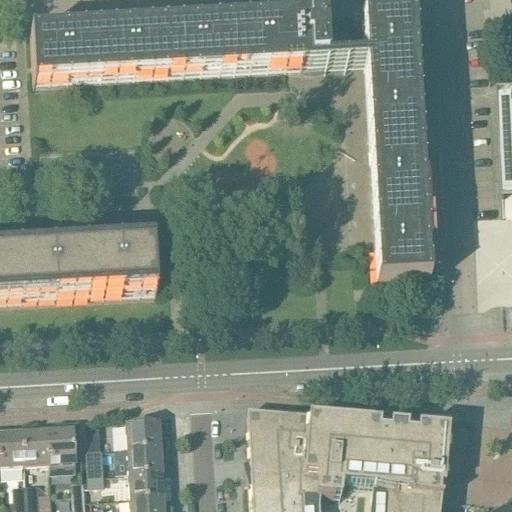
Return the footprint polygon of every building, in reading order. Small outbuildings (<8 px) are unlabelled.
[(30,40),(28,40),(31,93),(33,93),(33,92),(100,89),(156,86),(272,79),(286,79),(325,76),(348,75),(364,74),(374,257),(376,289),(375,289),(375,291),(378,290),(428,287),(428,286),(427,286),(426,271),(425,250),(420,153),(412,21),(413,21),(413,19),(360,22),(360,24),(361,24),(364,67),(348,68),(324,70),(322,24),(315,25),(309,25),(309,21),(296,21),(296,20),(293,20),(294,21),(279,20),(280,27),(263,28),(30,41),(30,40)] [(511,93),(497,94),(497,100),(502,201),(511,200),(511,93)] [(223,227),(199,228),(200,248),(224,246),(223,227)] [(0,312),(153,303),(152,287),(152,284),(152,283),(150,251),(149,251),(149,252),(0,260),(0,312)] [(438,511),(439,506),(440,506),(440,504),(437,503),(438,494),(442,495),(447,436),(246,419),(249,477),(247,478),(249,489),(250,511),(315,511),(316,504),(339,506),(340,492),(372,495),(369,511),(438,511)] [(124,431),(126,456),(159,454),(157,429),(124,431)] [(99,458),(97,434),(85,435),(86,458),(99,458)] [(71,436),(45,437),(48,472),(73,471),(71,436)] [(20,439),(22,474),(48,472),(45,437),(20,439)] [(0,475),(22,474),(20,439),(0,439),(0,475)] [(126,456),(127,481),(160,479),(159,454),(126,456)] [(86,473),(87,483),(100,483),(100,472),(86,473)] [(127,481),(128,506),(161,504),(160,479),(127,481)] [(100,483),(87,483),(87,494),(101,493),(100,483)] [(82,511),(82,490),(69,491),(70,511),(82,511)] [(24,511),(23,493),(11,494),(12,511),(24,511)] [(36,511),(36,493),(23,493),(24,511),(36,511)]
